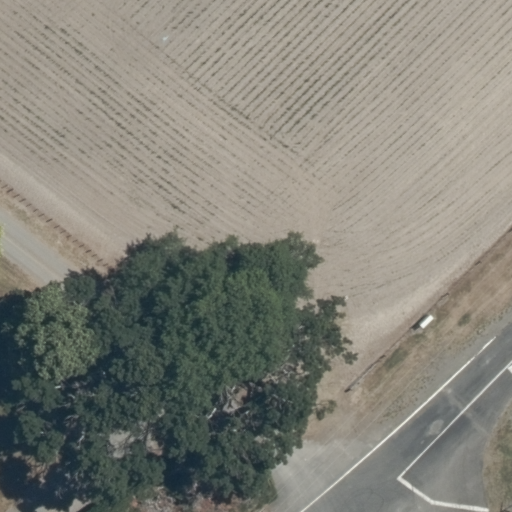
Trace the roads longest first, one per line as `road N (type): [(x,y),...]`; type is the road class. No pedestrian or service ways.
road 1 (unknown): [(0,271),(299,511)]
road 2 (unclassified): [(511,361),(398,474),(393,511)]
